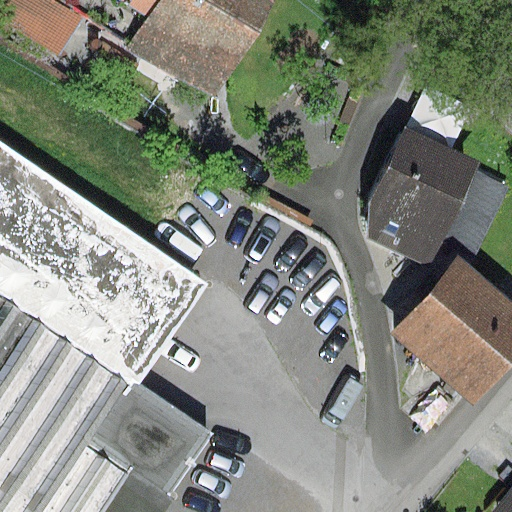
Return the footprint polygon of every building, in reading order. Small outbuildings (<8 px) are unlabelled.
[(75,0),(186,76),(239,0),(75,0)] [(511,31),(453,93),(511,148),(511,31)] [(471,168),(408,139),(377,204),(374,238),(427,262),(471,168)] [(185,283),(0,154),(0,511),(141,511),(187,439),(118,390),(185,283)] [(511,345),(511,314),(456,270),(402,338),(473,394),(511,345)] [(511,511),(511,487),(492,511),(511,511)]
